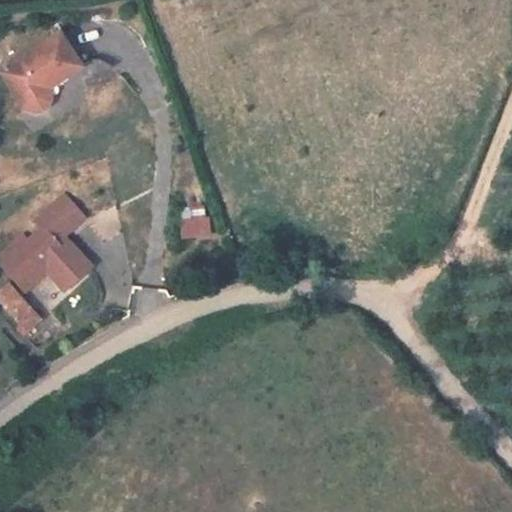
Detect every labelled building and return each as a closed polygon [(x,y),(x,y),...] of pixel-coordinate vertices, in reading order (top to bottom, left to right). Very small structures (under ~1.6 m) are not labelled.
[(49,93),(47,91),(47,89),(80,67),(59,35),(1,73),(23,105),(24,107),(25,109),(27,109),(28,110),(30,111),(31,111),(33,112),(34,112),(37,112),(38,111),(41,110),(42,109),(44,108),(46,106),(47,105),(48,103),(49,101),(49,99),(49,97),(49,95),(49,93)] [(83,65),(80,67),(89,78),(96,76),(112,69),(108,65),(101,61),(97,60),(95,60),(93,60),(89,61),(86,63),(83,65)] [(46,271),(63,291),(90,267),(69,242),(61,249),(56,242),(63,236),(84,218),(64,196),(36,222),(42,229),(28,242),(23,236),(0,257),(0,263),(24,291),(46,271)] [(184,237),(212,234),(210,216),(182,218),(184,237)] [(69,242),(63,236),(56,242),(61,249),(69,242)] [(38,320),(7,286),(0,292),(0,301),(27,331),(38,320)]
